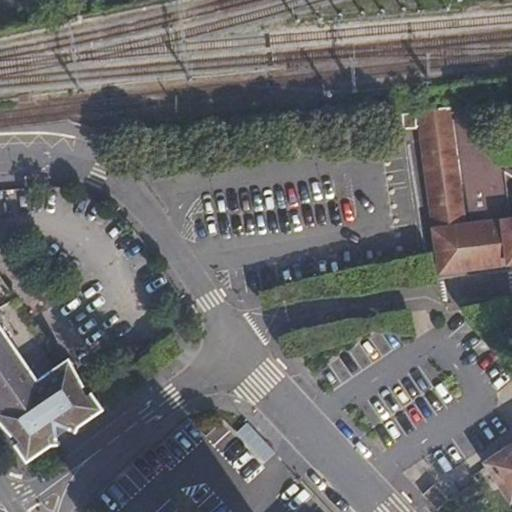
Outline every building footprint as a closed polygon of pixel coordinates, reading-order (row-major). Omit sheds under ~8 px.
[(435,228),(442,273),(511,263),(511,208),(510,208),(506,171),(502,169),(496,163),(493,159),(486,150),(481,139),(477,129),(474,119),(474,106),(450,107),(418,109),(419,112),(435,228)] [(403,113),(404,128),(417,127),(416,112),(403,113)] [(403,113),(384,114),(384,129),(404,128),(403,113)] [(0,414),(22,440),(19,442),(29,458),(31,458),(54,442),(61,442),(61,435),(71,428),(76,431),(80,424),(103,408),(92,392),(91,387),(87,385),(84,384),(73,365),(73,362),(69,359),(68,359),(64,361),(0,267),(0,414)] [(511,448),(490,463),(511,497),(511,448)] [(436,483),(423,495),(438,511),(451,499),(436,483)]
